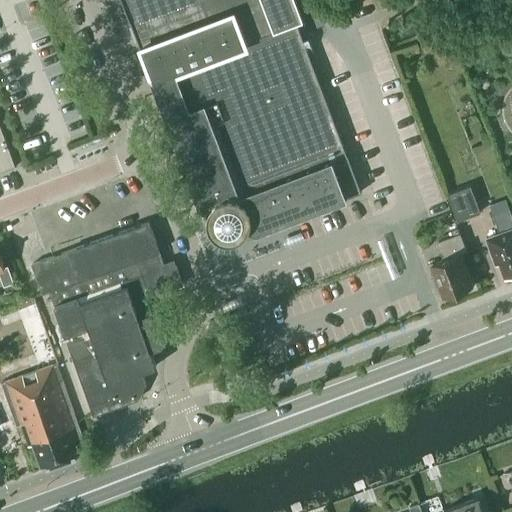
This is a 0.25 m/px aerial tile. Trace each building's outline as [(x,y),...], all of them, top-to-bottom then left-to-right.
[(297,22),(274,31),(261,0),(122,0),(130,21),(130,20),(140,46),(139,46),(153,82),(155,82),(168,116),(167,116),(205,216),(208,215),(208,218),(208,220),(209,223),(210,225),(211,228),(212,230),(214,232),(216,234),(218,235),(221,236),(223,237),(226,238),(228,238),(231,238),(233,238),(236,237),(239,236),(241,235),(243,234),(245,232),(246,235),(325,205),(324,203),(335,199),(335,201),(362,191),(348,154),(347,154),(297,22)] [(49,20),(33,25),(49,72),(65,67),(49,20)] [(0,170),(15,165),(15,166),(16,166),(16,165),(17,165),(16,163),(15,164),(11,152),(0,122),(0,170)] [(481,212),(471,185),(448,194),(459,221),(481,212)] [(383,207),(380,199),(373,202),(376,210),(383,207)] [(492,215),(508,209),(504,199),(488,205),(492,215)] [(505,276),(511,273),(511,219),(508,209),(492,215),(499,233),(486,237),(496,264),(500,263),(505,276)] [(68,341),(94,413),(94,414),(138,398),(146,382),(142,370),(156,365),(151,350),(162,346),(166,336),(166,325),(159,316),(150,312),(148,312),(143,298),(183,284),(176,266),(166,269),(149,222),(32,263),(43,292),(50,290),(65,334),(89,325),(91,332),(68,341)] [(469,249),(472,248),(466,230),(443,237),(449,256),(436,260),(447,298),(481,288),(469,249)] [(4,266),(0,254),(0,276),(4,287),(14,284),(7,266),(4,266)] [(14,284),(4,287),(6,292),(16,288),(14,284)] [(32,444),(40,468),(80,454),(76,443),(84,440),(57,363),(1,382),(16,425),(20,424),(29,445),(32,444)] [(483,511),(478,497),(443,510),(443,511),(483,511)] [(410,507),(411,511),(422,511),(419,503),(410,507)]
